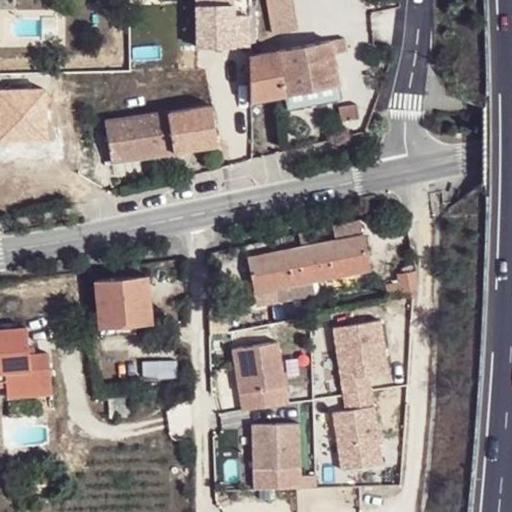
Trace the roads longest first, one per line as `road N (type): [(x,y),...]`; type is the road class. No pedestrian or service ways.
road 1 (residential): [(206,511),(193,216)]
road 2 (secondary): [(397,171),(193,216)]
road 3 (secondary): [(193,216),(0,248)]
road 4 (residential): [(423,0),(397,171)]
